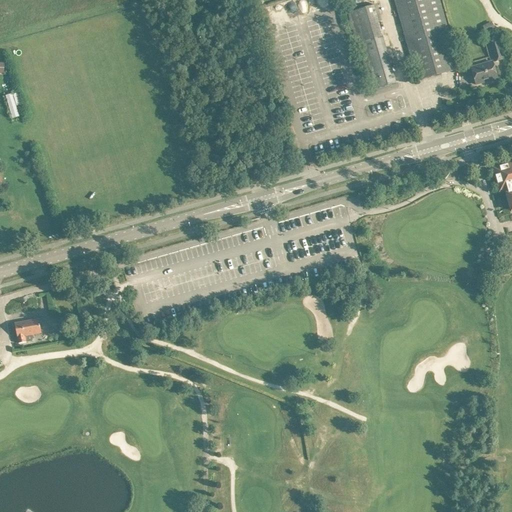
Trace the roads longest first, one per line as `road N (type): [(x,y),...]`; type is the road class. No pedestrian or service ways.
road 1 (tertiary): [(0,272),(511,126)]
road 2 (track): [(0,375),(24,359),(76,352),(184,379),(201,401),(206,456)]
